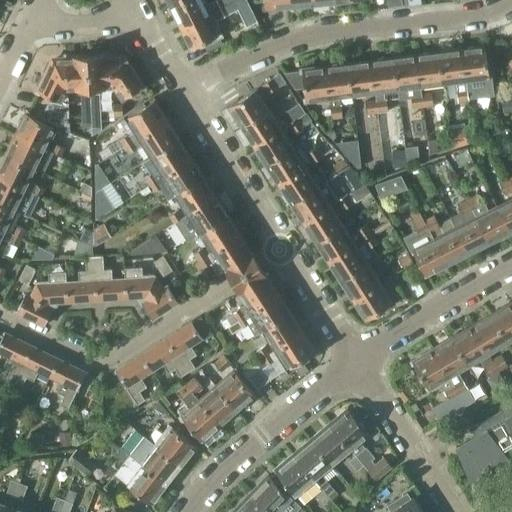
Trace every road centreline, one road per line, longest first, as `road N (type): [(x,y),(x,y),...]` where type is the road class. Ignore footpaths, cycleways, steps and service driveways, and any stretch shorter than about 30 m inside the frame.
road 1 (residential): [(185,90),(297,38),(487,15),(511,4)]
road 2 (residential): [(284,248),(112,357),(86,359),(0,316)]
road 3 (residential): [(358,362),(196,491),(185,511)]
road 4 (residential): [(284,248),(185,90)]
road 5 (residential): [(358,362),(511,268)]
road 6 (residential): [(452,511),(358,362)]
road 7 (residential): [(358,362),(284,248)]
